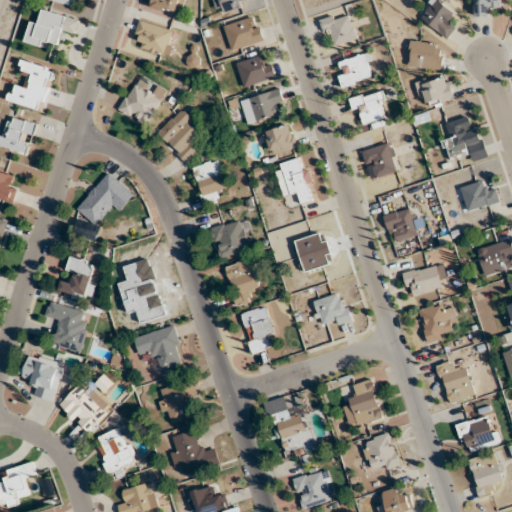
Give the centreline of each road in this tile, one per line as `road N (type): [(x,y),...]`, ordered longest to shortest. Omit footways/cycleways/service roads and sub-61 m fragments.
road 1 (residential): [(450,511),(281,0)]
road 2 (residential): [(267,511),(157,184),(127,155),(74,134)]
road 3 (residential): [(0,367),(116,0)]
road 4 (residential): [(229,396),(395,341)]
road 5 (residential): [(84,511),(60,455),(0,420)]
